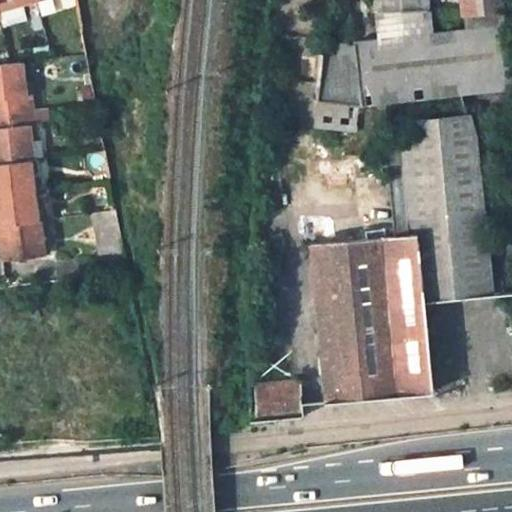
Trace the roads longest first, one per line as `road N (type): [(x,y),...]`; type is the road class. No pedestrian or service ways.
road 1 (unclassified): [(511,415),(0,470)]
road 2 (motorway): [(420,473),(33,511)]
